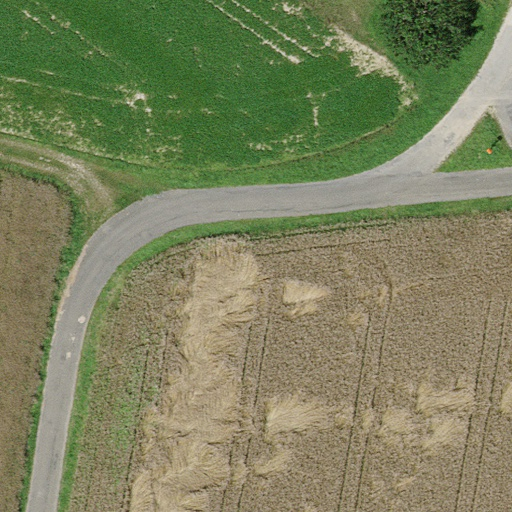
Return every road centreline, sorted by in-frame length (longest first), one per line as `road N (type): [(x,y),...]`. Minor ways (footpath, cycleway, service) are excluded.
road 1 (track): [(41,511),(68,339),(104,252),(178,206),(373,193),(442,141),(501,70)]
road 2 (track): [(178,206),(113,171),(0,146)]
road 3 (track): [(373,193),(511,180)]
